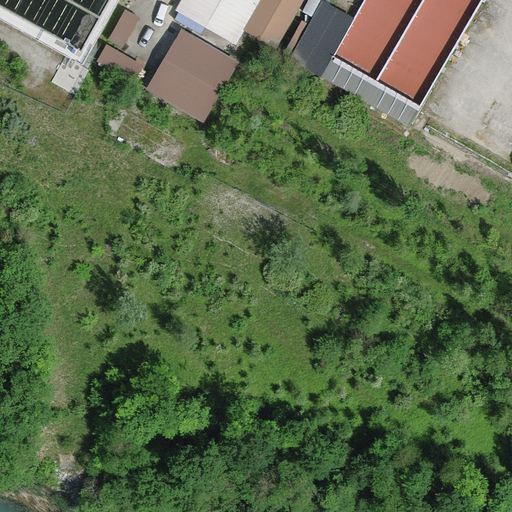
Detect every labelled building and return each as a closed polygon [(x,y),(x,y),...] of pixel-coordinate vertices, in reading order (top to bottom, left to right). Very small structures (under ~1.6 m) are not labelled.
[(186,0),(180,11),(183,13),(179,20),(205,35),(209,28),(240,46),(248,31),(266,0),(186,0)] [(280,49),(307,0),(266,0),(248,31),(280,49)] [(369,0),(355,35),(467,38),(482,0),(369,0)] [(348,17),(328,6),(298,59),(318,70),(348,17)] [(127,11),(110,41),(124,50),(142,19),(127,11)] [(242,63),(186,30),(151,90),(207,123),(242,63)] [(109,45),(99,61),(137,84),(146,68),(109,45)]
